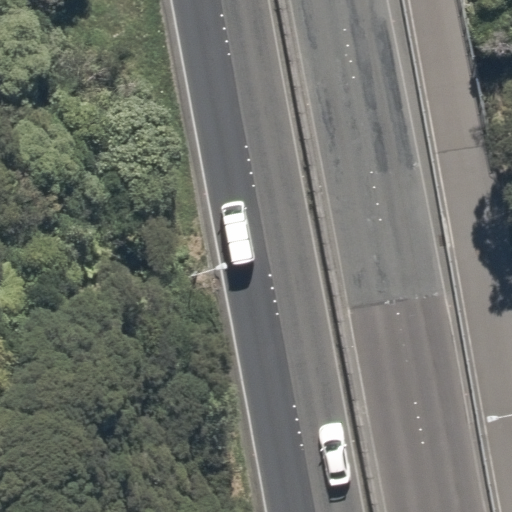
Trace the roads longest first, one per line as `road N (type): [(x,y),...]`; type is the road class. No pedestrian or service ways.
road 1 (secondary): [(339,0),(435,511)]
road 2 (secondary): [(311,511),(217,0)]
